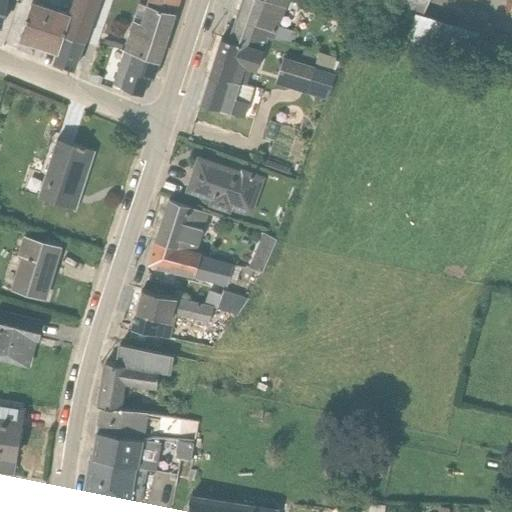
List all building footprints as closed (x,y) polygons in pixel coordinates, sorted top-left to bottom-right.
[(0,0),(0,27),(2,28),(5,12),(13,14),(16,0),(0,0)] [(100,0),(72,0),(68,14),(71,15),(63,38),(82,45),(84,45),(100,0)] [(147,0),(129,55),(157,65),(181,0),(147,0)] [(240,0),(228,43),(256,52),(263,29),(279,34),(289,0),(240,0)] [(327,0),(322,12),(340,20),(348,0),(327,0)] [(398,0),(393,10),(408,17),(399,41),(458,59),(467,31),(439,21),(438,24),(421,19),(429,0),(398,0)] [(68,14),(32,2),(18,42),(54,54),(57,55),(63,38),(71,15),(68,14)] [(51,64),(74,71),(82,45),(63,38),(57,55),(54,54),(51,64)] [(220,41),(209,76),(245,87),(256,52),(228,43),(220,41)] [(314,67),(305,94),(326,99),(335,76),(341,63),(334,62),(335,59),(317,53),(317,55),(314,67)] [(157,65),(129,55),(118,87),(145,97),(157,65)] [(305,94),(314,67),(282,57),(275,80),(276,81),(277,81),(292,85),(290,90),(305,94)] [(209,76),(199,104),(245,119),(253,89),(245,87),(209,76)] [(269,122),(263,140),(273,143),(278,125),(275,124),(269,122)] [(94,153),(56,140),(37,199),(75,210),(94,153)] [(194,156),(183,194),(251,214),(263,177),(194,156)] [(206,215),(169,202),(158,238),(195,247),(206,215)] [(264,232),(251,265),(265,271),(278,237),(264,232)] [(195,247),(158,238),(146,269),(193,280),(198,259),(199,255),(193,256),(195,247)] [(60,250),(22,239),(18,254),(20,255),(10,291),(46,301),(60,250)] [(232,268),(198,259),(193,280),(226,289),(232,268)] [(176,301),(140,292),(135,315),(158,320),(170,323),(172,316),(176,301)] [(239,304),(221,297),(215,312),(233,319),(239,304)] [(211,311),(176,301),(172,316),(207,325),(211,311)] [(41,321),(0,308),(0,360),(28,368),(41,321)] [(158,320),(135,315),(131,332),(154,337),(158,320)] [(116,347),(113,367),(169,375),(172,357),(116,347)] [(113,367),(104,365),(98,410),(120,410),(124,388),(156,391),(158,374),(113,367)] [(24,408),(0,403),(0,457),(14,460),(24,408)] [(120,410),(98,410),(96,432),(143,440),(147,415),(120,410)] [(143,440),(96,432),(92,461),(137,469),(143,440)] [(90,460),(82,498),(128,505),(137,469),(92,461),(90,460)] [(247,505),(191,496),(188,511),(275,511),(276,509),(247,505)] [(370,511),(384,511),(385,503),(371,503),(370,511)]
